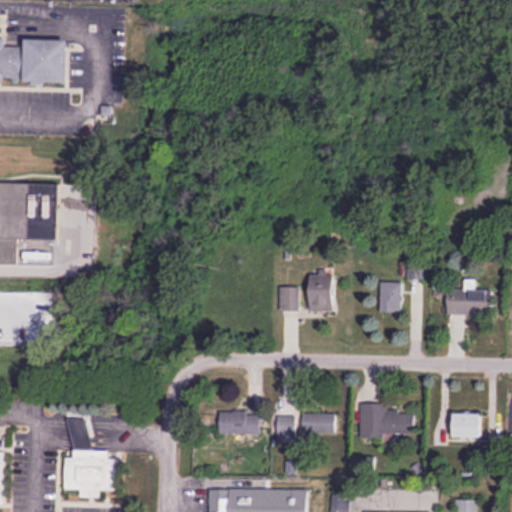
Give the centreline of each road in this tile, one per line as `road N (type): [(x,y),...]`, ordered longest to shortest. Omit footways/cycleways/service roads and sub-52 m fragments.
road 1 (residential): [(188,367),(219,354),(511,359)]
road 2 (residential): [(188,367),(172,405),(169,511)]
